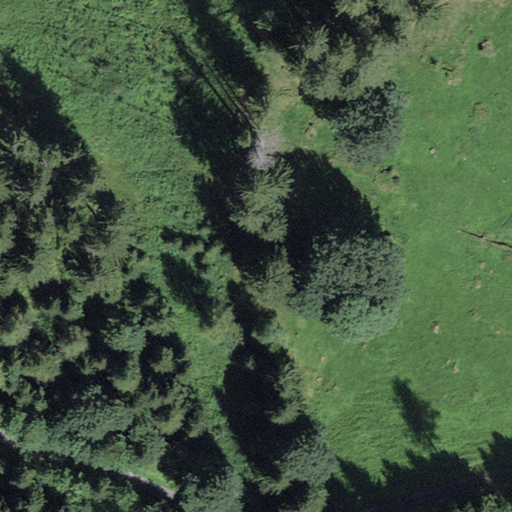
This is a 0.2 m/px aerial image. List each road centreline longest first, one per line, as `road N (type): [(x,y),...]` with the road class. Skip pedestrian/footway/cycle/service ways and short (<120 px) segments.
road 1 (track): [(201,511),(140,476),(0,430)]
road 2 (track): [(511,471),(354,511)]
